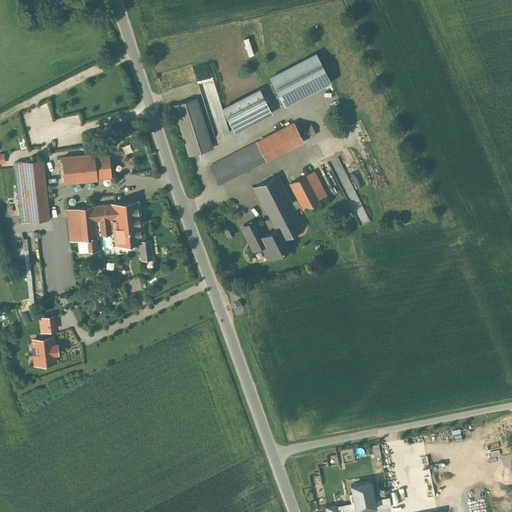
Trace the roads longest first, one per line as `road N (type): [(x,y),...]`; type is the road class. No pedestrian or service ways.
road 1 (unclassified): [(116,0),(291,511)]
road 2 (track): [(269,453),(511,405)]
